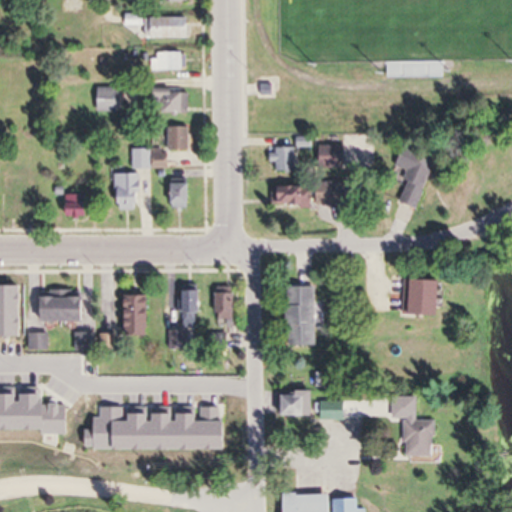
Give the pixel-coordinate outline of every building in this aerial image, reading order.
[(195,39),(195,18),(157,18),(157,39),(195,39)] [(188,72),(188,53),(153,53),(153,72),(188,72)] [(100,112),(125,112),(125,88),(100,88),(100,112)] [(190,90),(157,90),(157,115),(190,115),(190,90)] [(193,127),(172,127),(172,151),(193,151),(193,127)] [(431,158),(398,145),(390,167),(405,173),(393,204),(412,211),(431,158)] [(314,169),(339,169),(339,147),(314,147),(314,169)] [(273,173),(294,173),(294,148),(273,148),(273,173)] [(171,151),(135,151),(135,169),(171,169),(171,151)] [(8,175),(8,218),(31,218),(31,175),(8,175)] [(118,175),(119,210),(145,210),(145,175),(118,175)] [(174,211),(196,211),(196,181),(174,181),(174,211)] [(267,187),(267,206),(297,205),(297,206),(331,206),(331,185),(267,187)] [(62,218),(95,218),(95,196),(62,196),(62,218)] [(400,316),(430,316),(431,281),(401,281),(400,316)] [(283,287),(283,347),(311,347),(311,287),(283,287)] [(80,323),(80,292),(32,293),(32,323),(80,323)] [(198,292),(177,292),(177,328),(198,328),(198,292)] [(229,320),(229,293),(212,293),(212,320),(229,320)] [(117,297),(117,337),(142,337),(142,297),(117,297)] [(73,334),(73,354),(95,354),(95,334),(73,334)] [(46,336),(26,336),(26,351),(46,351),(46,336)] [(113,354),(113,336),(100,336),(100,354),(113,354)] [(273,392),(273,416),(307,416),(307,392),(273,392)] [(341,422),(341,401),(316,401),(316,422),(341,422)] [(175,449),(199,449),(199,434),(227,434),(228,409),(200,409),(200,431),(176,431),(175,449)] [(402,458),(429,458),(429,420),(402,420),(402,458)] [(327,511),(328,494),(277,495),(276,511),(327,511)] [(364,511),(364,510),(354,510),(354,499),(331,499),(331,511),(364,511)]
